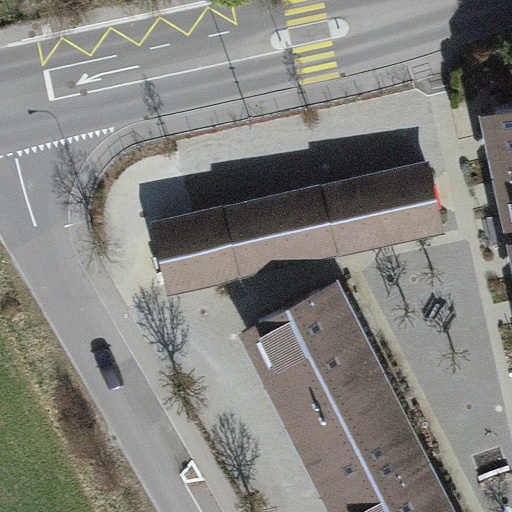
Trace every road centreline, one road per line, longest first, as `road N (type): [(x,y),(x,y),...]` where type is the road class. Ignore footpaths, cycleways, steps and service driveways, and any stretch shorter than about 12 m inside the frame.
road 1 (tertiary): [(2,103),(452,0)]
road 2 (residential): [(187,511),(45,249),(2,103)]
